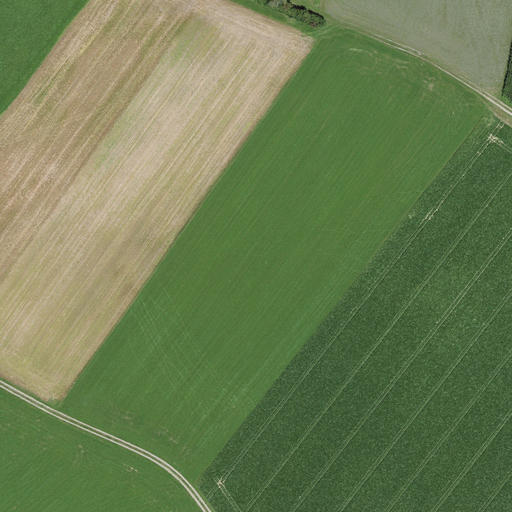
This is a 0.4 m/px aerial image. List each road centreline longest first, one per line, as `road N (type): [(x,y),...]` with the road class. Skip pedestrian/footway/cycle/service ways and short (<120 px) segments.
road 1 (track): [(0,378),(143,455),(208,511)]
road 2 (track): [(511,116),(417,53),(323,11)]
